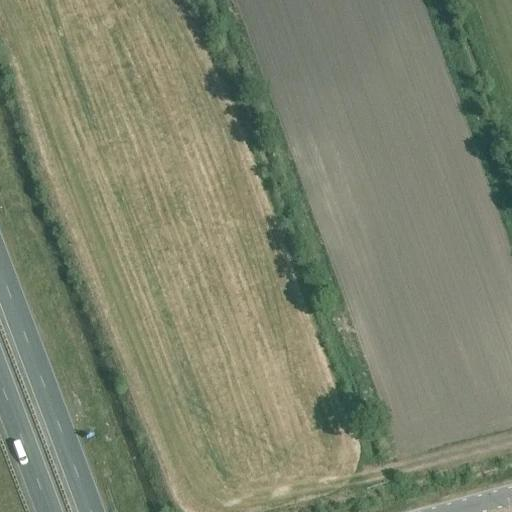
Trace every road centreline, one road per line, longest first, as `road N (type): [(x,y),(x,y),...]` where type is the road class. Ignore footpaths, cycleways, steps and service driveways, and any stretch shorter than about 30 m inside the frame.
road 1 (trunk): [(88,511),(0,274)]
road 2 (trunk): [(0,387),(46,511)]
